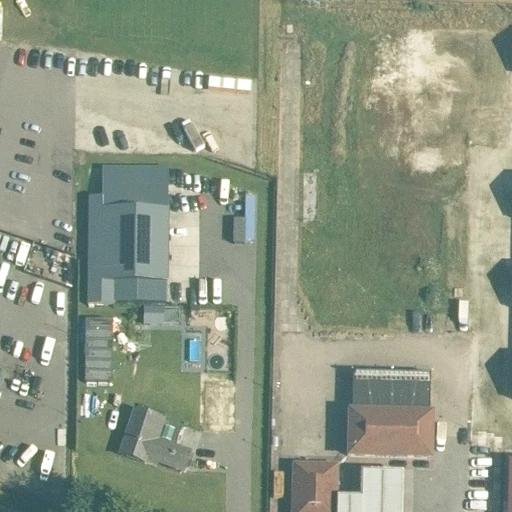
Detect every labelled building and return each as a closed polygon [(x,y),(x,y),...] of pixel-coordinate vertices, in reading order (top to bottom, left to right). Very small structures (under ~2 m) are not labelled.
[(336,52),(336,150),(379,150),(379,146),(422,146),(422,150),(422,154),(470,154),(470,150),(511,149),(511,45),(470,46),(470,42),(422,42),(422,46),(379,46),(379,52),(336,52)] [(167,167),(102,166),(101,199),(87,198),(85,306),(114,307),(115,304),(166,305),(167,167)] [(338,271),(338,314),(352,313),(352,374),(430,376),(430,313),(438,313),(438,271),(338,271)] [(111,384),(112,322),(85,322),(85,384),(111,384)] [(351,415),(350,415),(349,457),(429,459),(430,417),(429,417),(430,376),(352,374),(351,415)] [(135,411),(120,456),(144,464),(146,460),(183,472),(190,452),(174,446),(181,427),(165,422),(165,421),(135,411)] [(333,511),(335,469),(295,468),(293,511),(333,511)] [(403,511),(404,474),(362,473),(361,500),(338,500),(338,511),(403,511)]
